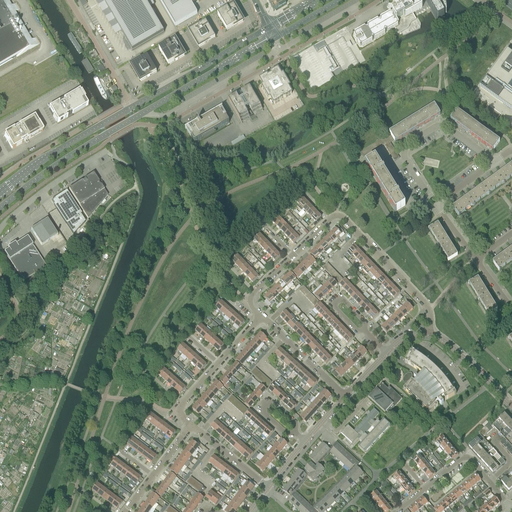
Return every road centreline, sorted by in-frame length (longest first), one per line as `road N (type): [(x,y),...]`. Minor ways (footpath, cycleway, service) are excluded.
road 1 (residential): [(428,333),(426,306),(341,216),(292,256)]
road 2 (secondary): [(0,207),(141,114)]
road 3 (secondary): [(132,106),(0,193)]
road 4 (secondary): [(267,28),(132,106)]
road 5 (unclassified): [(141,114),(173,112),(279,50)]
road 6 (secondary): [(141,114),(273,38)]
road 7 (residential): [(191,427),(179,408),(260,317)]
road 8 (residential): [(0,228),(104,152)]
road 9 (unclassified): [(132,106),(70,0)]
road 10 (residential): [(405,160),(407,143),(442,125),(494,161)]
